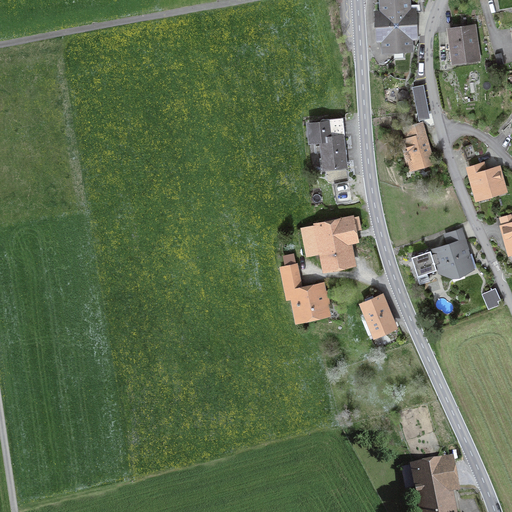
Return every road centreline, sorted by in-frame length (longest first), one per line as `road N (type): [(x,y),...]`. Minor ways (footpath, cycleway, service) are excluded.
road 1 (secondary): [(494,511),(376,215),(358,0)]
road 2 (residential): [(444,0),(426,45),(435,125),(511,308)]
